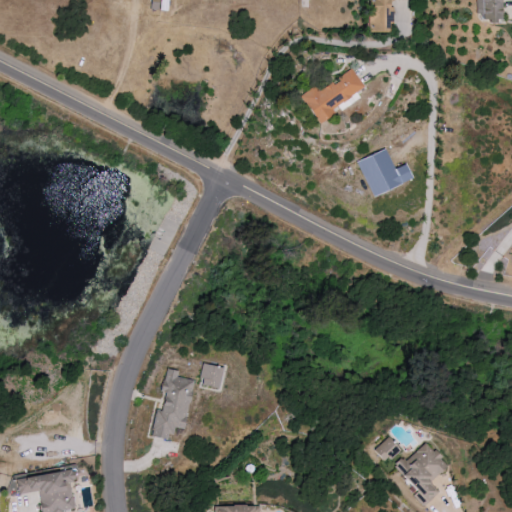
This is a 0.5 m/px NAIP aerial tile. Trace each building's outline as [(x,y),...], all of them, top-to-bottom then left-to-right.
[(367,0),(368,32),(388,32),(388,22),(392,22),(392,0),(367,0)] [(501,0),(475,0),(475,13),(482,13),(482,22),(501,22),(501,0)] [(359,98),(355,92),(363,86),(352,69),(317,91),(314,86),(300,95),(319,124),(330,117),(327,113),(338,106),(340,110),(359,98)] [(356,161),(370,196),(412,179),(406,164),(394,169),(386,149),(356,161)] [(218,389),(222,367),(202,364),(198,385),(218,389)] [(193,381),(176,377),(177,371),(165,369),(160,392),(164,393),(161,410),(156,409),(150,436),(169,440),(172,427),(183,429),(193,381)] [(399,450),(388,437),(373,449),(384,462),(399,450)] [(417,492),(414,495),(423,505),(438,492),(429,482),(447,466),(424,440),(394,466),(417,492)] [(40,511),(43,511),(73,508),(70,481),(73,481),(72,470),(15,478),(17,494),(38,491),(40,511)]
